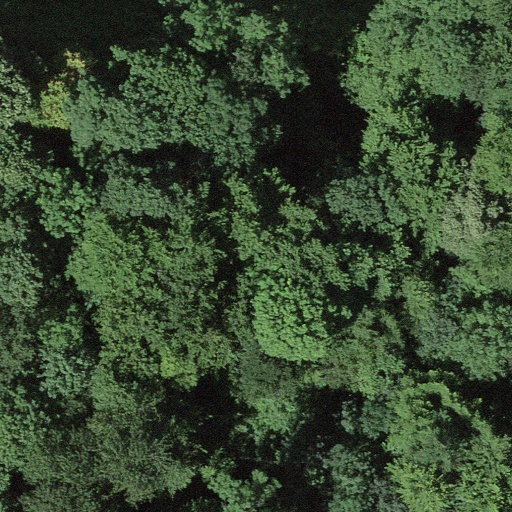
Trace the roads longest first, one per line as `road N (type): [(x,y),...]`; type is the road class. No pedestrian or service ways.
road 1 (track): [(0,183),(153,203),(511,273)]
road 2 (track): [(0,89),(153,203)]
